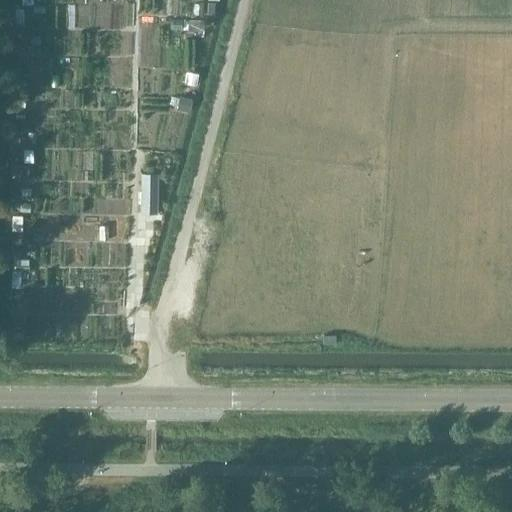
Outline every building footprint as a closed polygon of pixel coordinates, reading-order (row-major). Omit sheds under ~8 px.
[(140,173),(140,213),(156,214),(156,173),(140,173)] [(52,176),(51,208),(66,209),(67,176),(52,176)] [(26,182),(25,197),(36,198),(37,183),(26,182)] [(58,233),(58,209),(41,208),(40,233),(58,233)] [(63,238),(64,261),(72,260),(71,237),(63,238)] [(16,277),(33,277),(34,257),(16,257),(16,277)]
